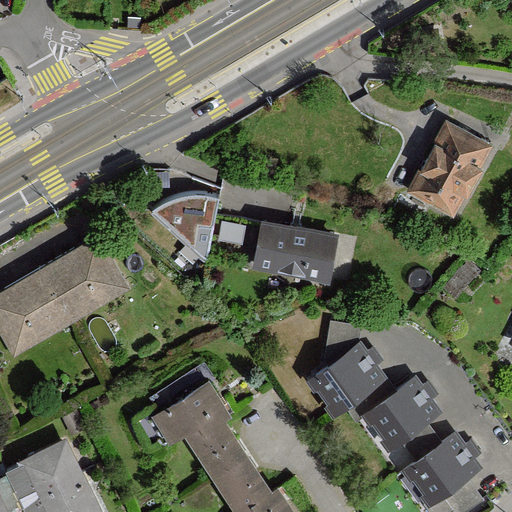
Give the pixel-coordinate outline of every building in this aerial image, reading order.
[(9,76),(0,81),(0,113),(22,99),(9,76)] [(490,145),(448,122),(411,190),(453,213),(490,145)] [(207,255),(219,194),(207,192),(194,191),(185,192),(175,195),(165,199),(160,202),(154,206),(207,255)] [(218,236),(244,238),(245,218),(219,216),(218,236)] [(337,235),(263,221),(255,267),(329,280),(337,235)] [(128,286),(98,235),(0,292),(0,324),(16,352),(128,286)] [(343,401),(385,370),(362,338),(320,369),(343,401)] [(395,438),(437,407),(413,375),(371,406),(395,438)] [(242,511),(297,511),(282,488),(275,492),(226,416),(232,412),(211,380),(162,412),(178,436),(189,430),(242,511)] [(479,463),(453,431),(412,463),(436,495),(479,463)] [(9,472),(28,511),(99,511),(65,441),(8,469),(9,472)] [(28,511),(9,472),(0,476),(0,499),(6,511),(28,511)]
